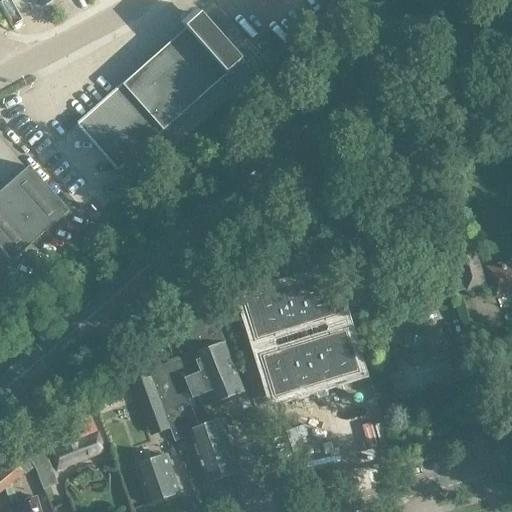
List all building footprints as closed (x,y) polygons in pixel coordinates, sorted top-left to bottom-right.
[(186,30),(77,126),(117,172),(226,76),(228,78),(243,65),(195,11),(180,24),(186,30)] [(0,192),(0,193),(39,238),(68,213),(28,168),(0,192)] [(39,238),(0,193),(0,250),(11,263),(39,238)] [(487,287),(474,245),(453,251),(451,246),(442,249),(456,293),(465,290),(466,293),(487,287)] [(511,263),(488,271),(496,299),(511,293),(511,263)] [(249,298),(286,395),(368,364),(331,267),(249,298)] [(433,305),(426,281),(412,286),(418,309),(433,305)] [(195,356),(175,364),(184,388),(189,401),(198,397),(202,409),(215,404),(217,410),(245,399),(243,393),(244,393),(244,392),(214,314),(184,326),(195,356)] [(224,319),(233,349),(251,344),(242,314),(224,319)] [(400,361),(403,372),(390,376),(396,394),(442,380),(442,378),(453,374),(440,331),(428,334),(433,351),(400,361)] [(189,401),(184,388),(175,364),(151,373),(175,439),(190,433),(209,485),(241,473),(228,437),(230,434),(227,427),(223,426),(221,421),(200,429),(189,401)] [(136,386),(147,417),(153,434),(170,428),(163,411),(152,380),(149,372),(133,378),(136,386)] [(45,440),(48,448),(56,469),(103,451),(90,417),(50,432),(52,438),(45,440)] [(21,454),(0,471),(0,473),(10,485),(23,474),(24,475),(33,468),(21,454)] [(167,455),(136,467),(150,505),(181,493),(167,455)] [(0,492),(10,485),(0,473),(0,492)]
